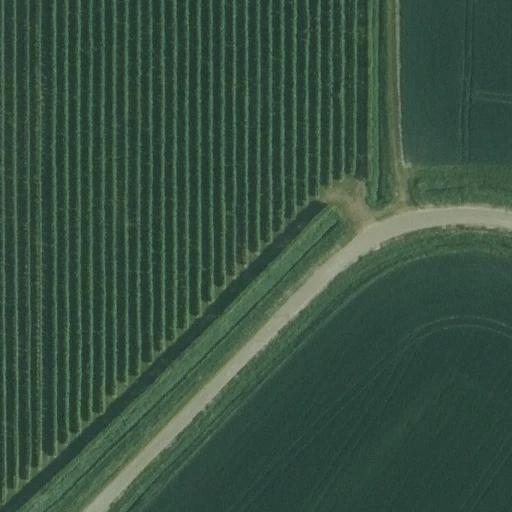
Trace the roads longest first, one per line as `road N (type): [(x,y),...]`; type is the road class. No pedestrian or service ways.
road 1 (unclassified): [(511,224),(477,217),(412,223),(365,245),(98,511)]
road 2 (track): [(412,223),(396,176),(394,0)]
